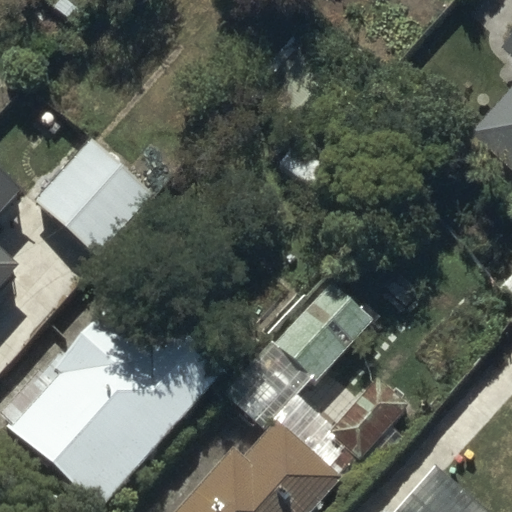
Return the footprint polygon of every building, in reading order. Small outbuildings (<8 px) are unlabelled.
[(257,109),(330,173),(393,102),(320,37),(257,109)] [(511,61),(509,64),(511,66),(511,104),(473,148),(511,183),(511,61)] [(97,153),(39,217),(101,272),(159,208),(97,153)] [(0,247),(34,210),(0,179),(0,319),(30,287),(0,260),(0,247)] [(333,297),(232,406),(272,443),(373,334),(333,297)] [(2,435),(88,511),(121,511),(230,391),(133,305),(71,375),(62,368),(2,435)] [(423,347),(386,386),(417,416),(455,378),(423,347)] [(411,419),(379,392),(329,449),(361,476),(411,419)] [(238,468),(199,511),(333,511),(348,496),(283,439),(249,477),(238,468)] [(472,511),(443,487),(420,511),(472,511)]
